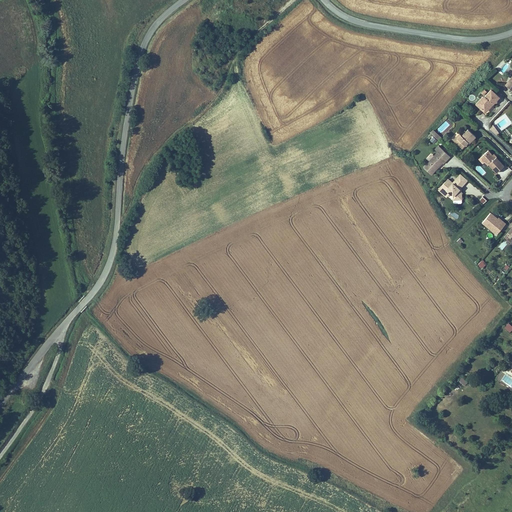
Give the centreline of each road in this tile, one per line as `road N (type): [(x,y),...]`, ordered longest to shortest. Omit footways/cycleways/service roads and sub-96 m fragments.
road 1 (tertiary): [(176,0),(140,42),(104,277),(0,403)]
road 2 (track): [(116,230),(156,155),(212,105),(252,34),(289,0)]
road 3 (tertiary): [(511,30),(452,36),(363,21),(326,0)]
road 4 (track): [(0,456),(52,374),(61,328)]
